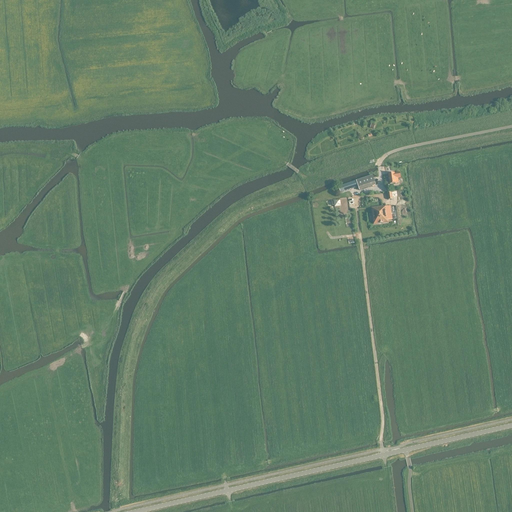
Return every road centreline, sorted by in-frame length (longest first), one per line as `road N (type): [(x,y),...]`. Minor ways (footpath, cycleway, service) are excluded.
road 1 (track): [(381,189),(355,193),(386,467)]
road 2 (tertiary): [(131,511),(406,449)]
road 3 (unclassified): [(381,189),(386,154),(511,126)]
road 4 (track): [(386,154),(313,181),(275,156)]
